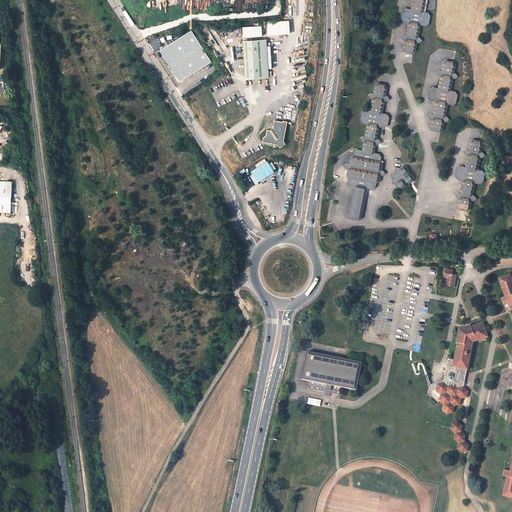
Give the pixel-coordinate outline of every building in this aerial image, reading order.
[(409,25),(406,37),(408,40),(405,42),(404,51),(406,54),(413,55),(417,53),(418,45),(420,45),(423,43),(421,40),(419,39),(422,27),(427,28),(430,26),(431,18),(429,14),(425,14),(427,2),(428,2),(431,0),(413,0),(412,11),(407,10),(403,12),(402,20),(404,23),(409,25)] [(243,37),(263,36),(263,26),(242,27),(243,37)] [(190,32),(160,51),(180,83),(210,64),(190,32)] [(206,42),(210,48),(215,45),(210,39),(206,42)] [(266,40),(243,41),(246,78),(269,77),(266,40)] [(457,105),(458,97),(456,94),(452,93),(454,81),(456,81),(459,79),(457,76),(455,75),(456,67),(455,64),(447,62),(444,64),(442,73),(444,77),(441,78),(438,90),(434,89),(431,92),(429,100),(431,103),(436,104),(433,116),(434,116),(435,119),(432,121),(431,129),(433,133),(440,134),(444,132),(445,124),(447,124),(450,122),(448,119),(446,118),(449,106),(454,107),(457,105)] [(380,183),(381,178),(379,175),(383,172),(384,166),(382,163),(382,159),(380,156),(375,155),(377,146),(375,143),(378,141),(381,129),(384,130),(389,127),(390,120),(388,116),(383,115),(386,103),(383,100),(387,98),(388,90),(386,86),(379,84),(375,87),(374,95),(372,95),(369,97),(371,100),(373,101),(370,113),(365,112),(362,114),(361,122),(362,125),(368,126),(365,138),(363,138),(360,139),(361,143),(364,144),(362,152),(357,151),(355,153),(354,157),(350,159),(349,165),(348,165),(344,167),(347,171),(348,171),(347,177),(349,180),(348,184),(350,187),(355,188),(350,217),(352,221),(359,222),(363,220),(368,191),(373,192),(376,190),(377,186),(380,183)] [(279,123),(272,121),(271,128),(273,130),(275,130),(274,133),(271,133),(269,134),(265,133),(263,135),(262,141),(279,144),(282,148),(287,143),(284,140),(287,122),(281,121),(279,123)] [(462,198),(460,200),(458,209),(460,212),(467,213),(471,212),(472,203),(474,203),(477,201),(476,198),(473,197),(476,185),(481,186),(484,185),(485,176),(483,172),(478,172),(481,159),(483,160),(486,157),(484,155),(482,154),(483,146),(481,142),(474,141),(471,143),(469,152),(471,155),(468,157),(466,169),(461,168),(458,170),(456,179),(458,182),(463,183),(461,195),(462,198)] [(268,162),(252,173),(253,175),(251,177),(258,187),(260,185),(259,183),(275,173),(268,162)] [(397,176),(396,181),(394,181),(393,186),(398,187),(399,190),(403,191),(406,189),(407,185),(410,185),(414,183),(414,180),(412,177),(409,176),(409,172),(407,169),(403,168),(401,170),(396,169),(395,174),(397,176)] [(217,253),(191,170),(120,187),(142,277),(217,253)] [(0,182),(0,212),(11,212),(11,182),(0,182)] [(453,270),(445,268),(443,277),(448,278),(446,285),(454,287),(456,279),(452,278),(452,274),(453,270)] [(511,278),(510,274),(499,278),(505,296),(502,297),(503,303),(509,301),(511,310),(511,309),(511,278)] [(487,337),(483,324),(471,327),(460,331),(458,344),(455,361),(448,359),(443,383),(438,385),(436,391),(441,395),(440,401),(444,405),(443,410),(447,414),(453,412),(454,407),(460,405),(461,399),(467,397),(468,392),(463,387),(473,342),(487,337)] [(309,386),(325,390),(330,391),(338,393),(340,392),(341,386),(357,389),(363,361),(308,349),(302,377),(309,378),(308,385),(309,386)] [(458,422),(452,424),(451,430),(455,434),(454,439),(458,443),(457,449),(462,453),(468,451),(469,445),(464,441),(465,435),(461,431),(462,429),(462,426),(458,422)] [(511,462),(510,471),(505,470),(503,476),(507,477),(503,496),(511,497),(511,462)]
